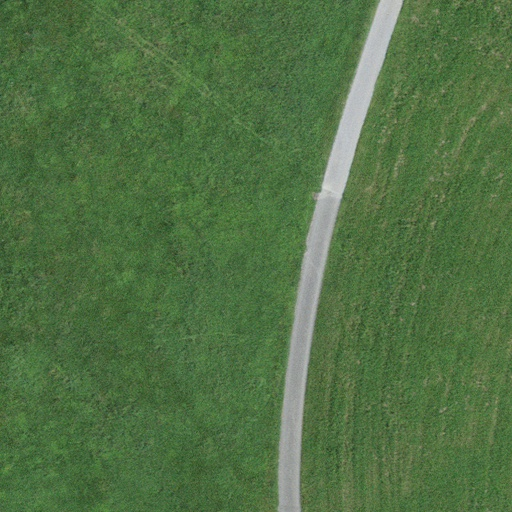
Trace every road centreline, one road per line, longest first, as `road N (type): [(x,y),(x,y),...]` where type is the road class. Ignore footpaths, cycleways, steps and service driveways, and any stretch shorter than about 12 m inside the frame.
road 1 (track): [(419,0),(359,184),(331,349)]
road 2 (unclassified): [(331,349),(322,511)]
